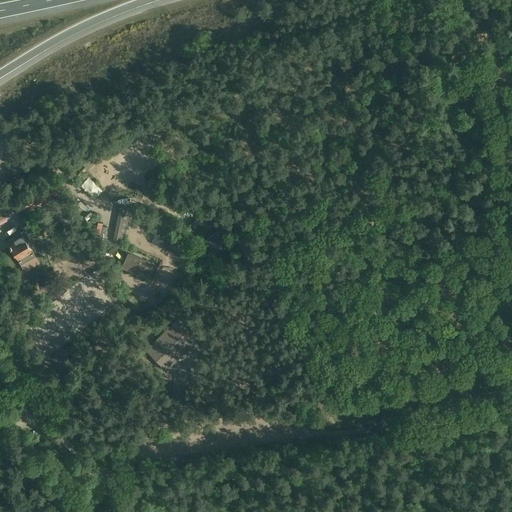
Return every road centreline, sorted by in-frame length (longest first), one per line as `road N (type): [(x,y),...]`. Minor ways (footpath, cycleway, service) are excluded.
road 1 (track): [(38,427),(68,448),(131,456),(319,436)]
road 2 (track): [(511,396),(427,422),(319,436)]
road 3 (motorway): [(0,76),(151,0)]
